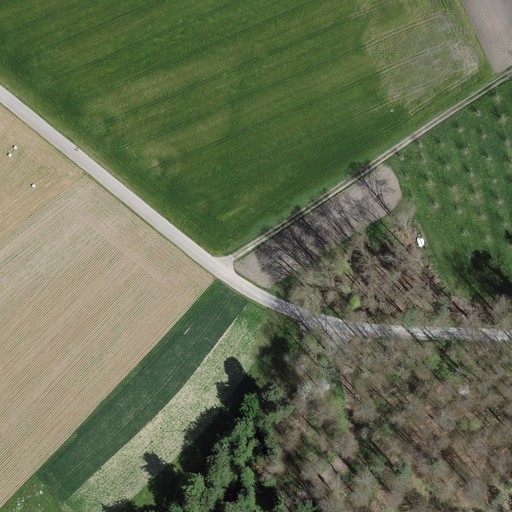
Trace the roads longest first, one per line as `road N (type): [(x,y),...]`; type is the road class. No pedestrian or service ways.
road 1 (unclassified): [(511,336),(376,331),(270,301),(0,92)]
road 2 (track): [(221,265),(511,71)]
